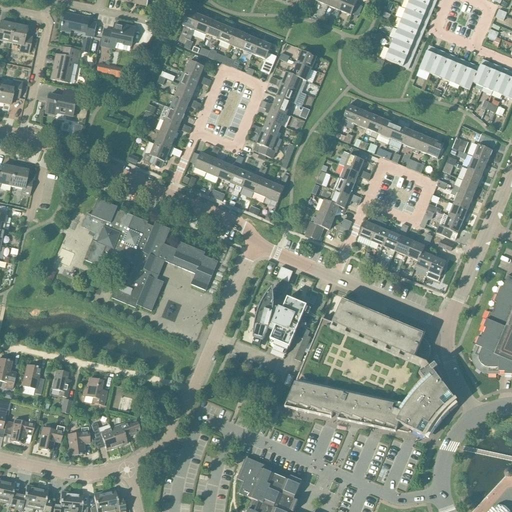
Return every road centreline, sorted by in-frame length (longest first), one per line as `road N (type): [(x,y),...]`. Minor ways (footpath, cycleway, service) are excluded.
road 1 (residential): [(193,386),(0,345)]
road 2 (residential): [(447,325),(511,168)]
road 3 (residential): [(169,193),(23,135)]
road 4 (residential): [(196,133),(234,149),(262,83),(224,67)]
road 5 (residential): [(253,245),(193,386)]
road 6 (residential): [(369,203),(386,164),(427,183),(411,222)]
road 7 (residential): [(127,468),(76,475),(0,458)]
road 8 (residential): [(23,135),(44,17)]
